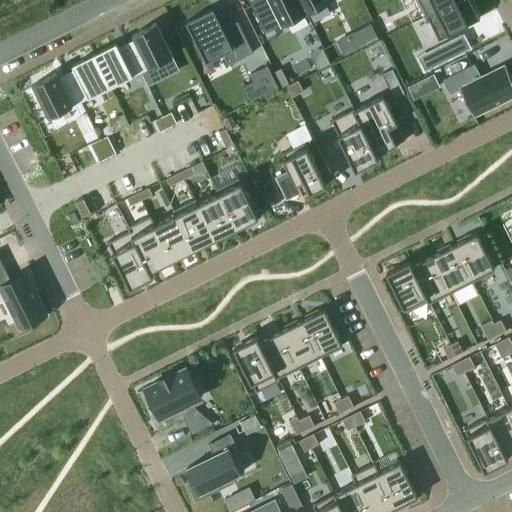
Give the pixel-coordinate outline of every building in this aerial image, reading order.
[(250,0),(249,0),(265,33),(303,14),(295,0),(250,0)] [(295,0),(303,14),(331,0),(295,0)] [(418,0),(426,15),(428,14),(457,0),(418,0)] [(457,0),(428,14),(440,38),(481,17),(472,0),(457,0)] [(190,19),(186,21),(201,50),(207,62),(223,53),(229,64),(254,52),(241,26),(226,33),(213,8),(190,19)] [(133,40),(125,43),(140,72),(172,56),(156,23),(130,35),(133,40)] [(456,36),(433,47),(441,61),(463,50),(456,36)] [(116,42),(95,53),(111,86),(140,72),(125,43),(118,47),(116,42)] [(75,68),(68,72),(82,100),(111,86),(95,53),(73,64),(75,68)] [(255,81),(244,87),(250,100),(277,86),(268,66),(251,74),(255,81)] [(472,66),(440,82),(447,95),(457,90),(471,118),(511,98),(511,85),(503,67),(478,79),(472,66)] [(289,83),(281,68),(276,70),(283,86),(289,83)] [(405,93),(393,69),(383,74),(395,98),(405,93)] [(59,71),(33,84),(49,117),(82,100),(68,72),(61,75),(59,71)] [(383,93),(357,106),(380,152),(397,144),(394,139),(404,134),(383,93)] [(357,106),(331,119),(353,164),(366,158),(368,163),(379,157),(377,154),(380,152),(357,106)] [(169,113),(162,117),(167,128),(174,124),(169,113)] [(162,117),(155,121),(160,131),(167,128),(162,117)] [(226,128),(219,131),(224,142),(232,139),(226,128)] [(304,141),(281,153),(295,183),(303,179),(309,191),(325,184),(304,141)] [(112,142),(105,145),(110,156),(117,153),(112,142)] [(105,145),(97,149),(103,160),(110,156),(105,145)] [(193,165),(182,171),(185,178),(196,173),(193,165)] [(182,171),(171,176),(175,183),(185,178),(182,171)] [(239,176),(216,188),(218,192),(236,228),(259,217),(252,202),(239,176)] [(150,187),(139,192),(142,199),(153,194),(150,187)] [(139,192),(128,197),(132,205),(142,199),(139,192)] [(218,192),(198,202),(216,238),(236,228),(218,192)] [(196,198),(173,210),(175,214),(193,249),(216,238),(198,202),(196,198)] [(84,199),(77,203),(82,213),(89,210),(84,199)] [(175,214),(155,224),(173,259),(193,249),(175,214)] [(151,215),(127,226),(130,231),(149,271),(151,270),(173,259),(155,224),(151,215)] [(130,231),(108,241),(128,281),(130,287),(142,281),(154,275),(151,270),(149,271),(130,231)] [(477,231),(454,243),(472,278),(494,267),(477,231)] [(454,243),(433,253),(450,289),(472,278),(454,243)] [(433,253),(411,264),(429,300),(450,289),(433,253)] [(0,259),(0,286),(20,326),(47,313),(25,270),(9,278),(0,259)] [(409,259),(386,270),(406,311),(429,300),(411,264),(409,259)] [(325,308),(303,319),(321,354),(343,344),(325,308)] [(303,319),(282,329),(299,365),(321,354),(303,319)] [(501,319),(494,323),(499,334),(506,330),(501,319)] [(494,323),(487,326),(492,337),(499,334),(494,323)] [(282,329),(260,340),(278,376),(299,365),(282,329)] [(246,340),(234,346),(237,351),(257,391),(280,380),(278,376),(260,340),(258,335),(246,340)] [(508,337),(502,340),(508,350),(511,348),(511,341),(510,336),(508,337)] [(502,340),(495,343),(500,354),(508,350),(502,340)] [(458,341),(451,344),(456,355),(463,351),(458,341)] [(451,344),(444,348),(449,359),(456,355),(451,344)] [(466,357),(459,361),(465,372),(472,368),(466,357)] [(459,361),(452,365),(458,375),(465,372),(459,361)] [(186,367),(146,387),(161,416),(201,396),(186,367)] [(349,395),(342,398),(347,409),(354,406),(349,395)] [(342,398),(335,402),(340,413),(347,409),(342,398)] [(205,405),(183,416),(192,434),(214,423),(205,405)] [(511,413),(508,406),(487,416),(504,452),(511,448),(511,413)] [(357,412),(350,415),(355,426),(363,422),(357,412)] [(247,433),(261,426),(255,414),(241,421),(247,433)] [(350,415),(343,419),(348,430),(355,426),(350,415)] [(306,416),(299,420),(304,431),(311,427),(306,416)] [(487,416),(464,428),(485,468),(507,457),(504,452),(487,416)] [(299,420),(292,423),(297,434),(304,431),(299,420)] [(214,454),(187,468),(199,493),(216,484),(219,490),(235,482),(232,476),(242,471),(235,457),(241,454),(230,433),(209,443),(214,454)] [(314,433),(307,437),(312,447),(320,444),(314,433)] [(302,439),(300,440),(305,451),(312,447),(307,437),(302,439)] [(292,444),(279,450),(286,464),(299,458),(292,444)] [(379,471),(379,472),(396,507),(418,496),(401,461),(379,471)] [(375,463),(352,474),(356,483),(357,482),(371,511),(386,511),(396,507),(379,472),(379,471),(375,463)] [(356,483),(335,493),(343,511),(371,511),(357,482),(356,483)] [(292,510),(302,504),(292,483),(281,488),(292,510)] [(343,511),(335,493),(313,504),(316,511),(343,511)] [(256,511),(282,511),(275,498),(255,508),(256,511)]
